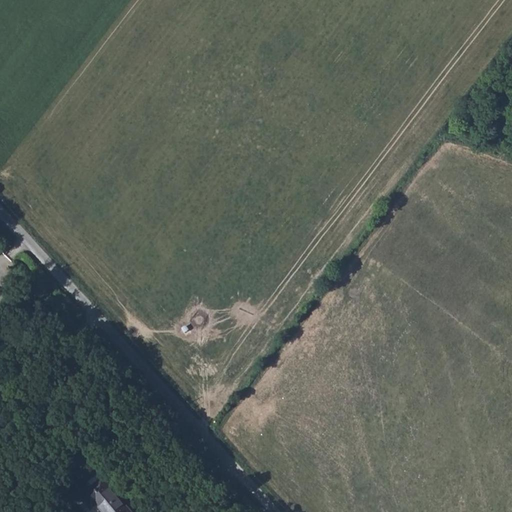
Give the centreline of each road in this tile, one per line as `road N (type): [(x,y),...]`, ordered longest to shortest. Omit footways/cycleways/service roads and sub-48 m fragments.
road 1 (unclassified): [(97,320),(274,511)]
road 2 (unclassified): [(0,213),(97,320)]
road 3 (residential): [(97,320),(0,394)]
